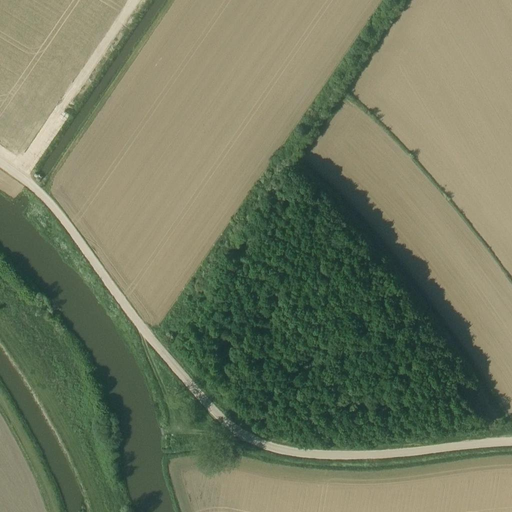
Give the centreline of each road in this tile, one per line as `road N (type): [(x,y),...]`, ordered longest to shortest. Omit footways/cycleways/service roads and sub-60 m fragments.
road 1 (unclassified): [(0,163),(47,200),(154,344),(247,438),(349,456),(511,441)]
road 2 (track): [(393,0),(154,344)]
